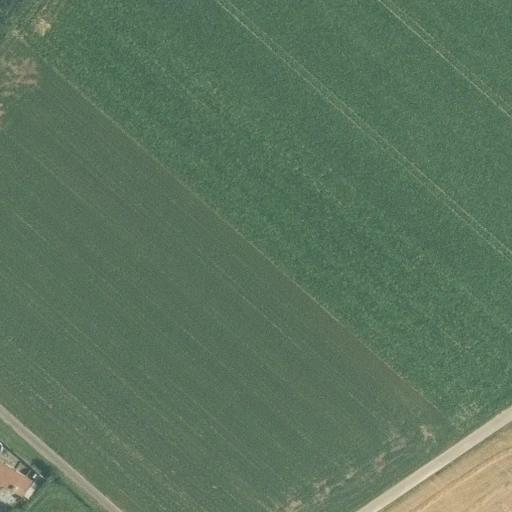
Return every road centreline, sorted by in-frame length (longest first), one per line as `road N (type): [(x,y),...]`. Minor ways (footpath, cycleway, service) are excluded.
road 1 (track): [(23,0),(0,33),(0,415),(109,511)]
road 2 (track): [(511,416),(372,511)]
